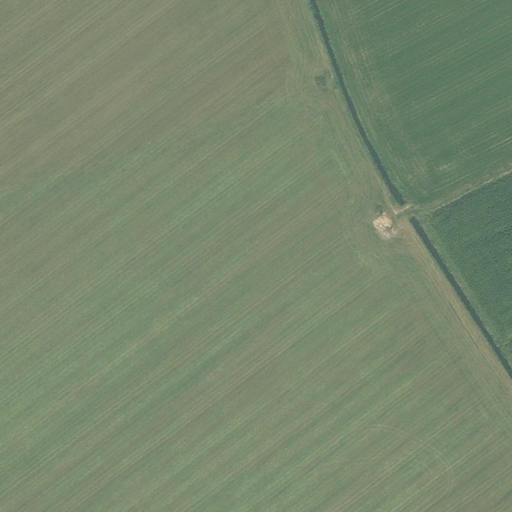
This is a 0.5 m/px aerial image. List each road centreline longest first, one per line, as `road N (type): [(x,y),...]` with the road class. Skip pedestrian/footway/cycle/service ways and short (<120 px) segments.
road 1 (track): [(511,397),(369,178),(295,0)]
road 2 (track): [(395,214),(511,165)]
